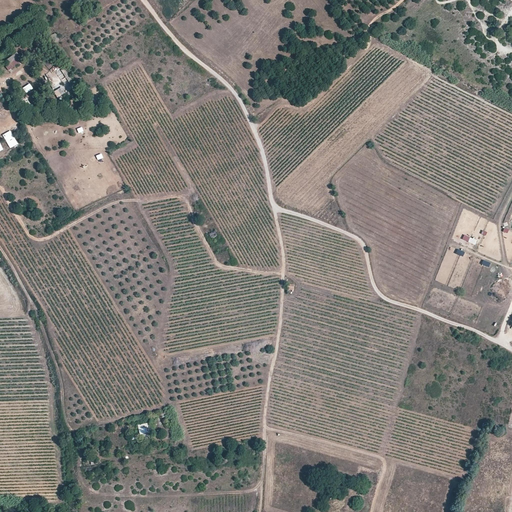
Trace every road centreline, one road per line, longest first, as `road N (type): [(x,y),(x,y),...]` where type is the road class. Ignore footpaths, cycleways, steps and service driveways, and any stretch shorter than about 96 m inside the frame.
road 1 (track): [(258,511),(285,265),(264,151),(230,84),(164,29),(144,0)]
road 2 (track): [(273,204),(353,235),(378,291),(392,300),(511,349)]
road 3 (track): [(0,245),(34,301),(64,386),(76,441),(75,508)]
